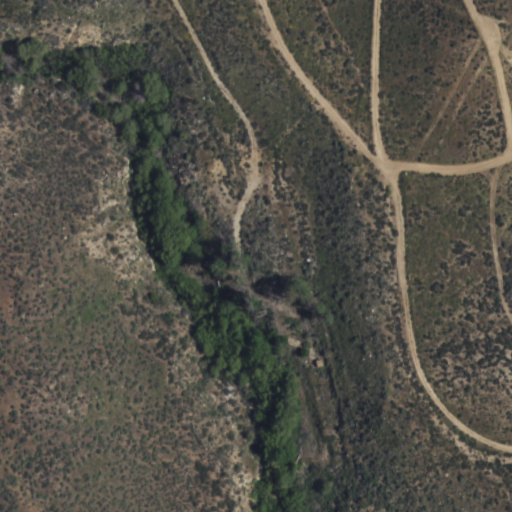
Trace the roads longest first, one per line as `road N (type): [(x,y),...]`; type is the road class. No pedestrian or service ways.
road 1 (track): [(376,0),(376,135),(414,360),(447,412),(511,447)]
road 2 (track): [(262,0),(303,74),(383,163)]
road 3 (track): [(511,152),(448,171),(383,163)]
